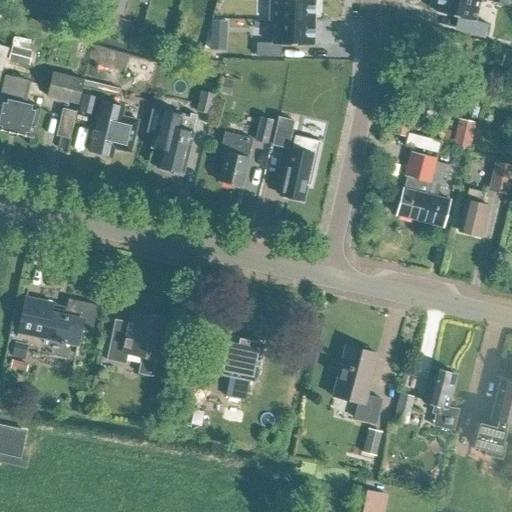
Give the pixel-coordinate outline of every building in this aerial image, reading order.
[(33,0),(20,0),(18,8),(30,11),(33,0)] [(273,0),(273,21),(314,21),(314,0),(273,0)] [(438,0),(436,13),(476,22),(481,0),(438,0)] [(211,20),(210,34),(224,34),(225,21),(211,20)] [(273,44),(314,44),(314,21),(273,21),(273,44)] [(31,52),(11,47),(8,61),(28,66),(31,52)] [(511,53),(504,51),(499,66),(511,69),(511,53)] [(79,101),(84,78),(52,72),(48,95),(79,101)] [(0,129),(31,137),(38,106),(23,102),(28,81),(6,75),(0,97),(0,129)] [(219,90),(229,93),(233,78),(223,76),(219,90)] [(79,109),(92,112),(96,94),(83,91),(79,109)] [(210,114),(214,94),(200,91),(196,110),(210,114)] [(88,151),(112,156),(123,107),(100,102),(88,151)] [(140,130),(146,106),(132,102),(126,126),(140,130)] [(69,138),(76,112),(63,108),(55,135),(69,138)] [(188,118),(183,117),(184,114),(159,108),(149,148),(160,151),(157,167),(160,168),(161,171),(167,173),(171,170),(181,173),(195,116),(189,115),(188,118)] [(412,113),(396,109),(390,134),(406,137),(412,113)] [(267,143),(273,119),(259,116),(254,140),(267,143)] [(288,148),(294,120),(278,116),(271,145),(288,148)] [(475,122),(458,118),(451,146),(469,150),(475,122)] [(442,148),(444,136),(411,132),(409,145),(442,148)] [(241,187),(248,157),(247,157),(251,139),(224,133),(220,152),(225,153),(218,182),(241,187)] [(511,134),(507,133),(502,152),(511,154),(511,134)] [(300,169),(304,151),(291,149),(287,166),(285,166),(278,195),(302,201),(309,171),(300,169)] [(419,220),(433,161),(434,158),(411,152),(404,176),(406,176),(396,214),(419,220)] [(511,164),(494,160),(487,190),(507,194),(511,173),(511,164)] [(433,161),(419,220),(442,226),(449,200),(436,197),(439,185),(444,186),(449,166),(433,161)] [(480,236),(488,206),(480,204),(483,193),(469,189),(458,230),(480,236)] [(65,316),(52,314),(54,305),(25,299),(18,333),(77,346),(80,330),(92,333),(97,306),(69,300),(65,316)] [(153,376),(164,320),(131,313),(129,323),(115,320),(106,360),(125,364),(127,354),(141,357),(140,360),(137,373),(153,376)] [(255,382),(262,344),(223,336),(215,373),(227,376),(226,380),(228,380),(222,407),(241,411),(243,399),(244,400),(248,380),(255,382)] [(27,344),(14,341),(11,356),(24,359),(27,344)] [(375,422),(382,398),(367,394),(378,353),(346,345),(334,391),(359,398),(354,417),(375,422)] [(452,429),(457,408),(447,406),(456,373),(433,367),(424,401),(435,404),(433,412),(437,413),(434,424),(452,429)] [(511,426),(511,423),(511,384),(498,381),(487,425),(476,422),(470,447),(484,450),(483,455),(500,460),(505,442),(501,441),(505,424),(511,426)] [(407,423),(414,397),(399,393),(392,419),(407,423)] [(204,411),(174,405),(171,420),(200,426),(204,411)] [(0,453),(19,458),(26,430),(0,424),(0,453)] [(381,431),(367,428),(361,451),(375,455),(381,431)] [(363,511),(380,511),(384,494),(368,491),(363,511)]
